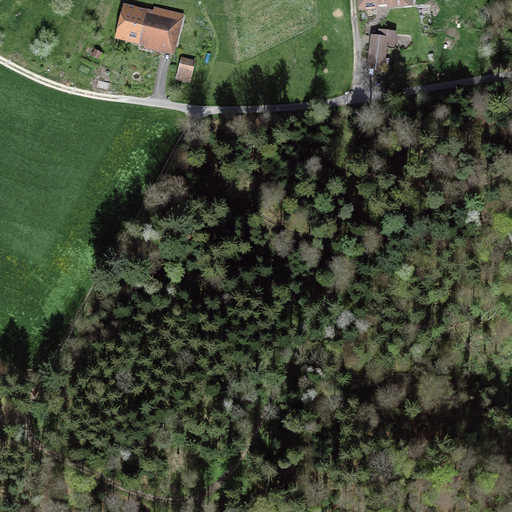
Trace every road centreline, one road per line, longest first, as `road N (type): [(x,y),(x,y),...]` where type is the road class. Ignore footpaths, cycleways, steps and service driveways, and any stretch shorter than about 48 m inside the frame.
road 1 (track): [(511,170),(442,204),(356,267),(231,471),(210,491),(161,505),(47,453)]
road 2 (residential): [(511,76),(208,110),(119,101)]
road 3 (track): [(21,431),(196,110)]
road 4 (track): [(0,63),(70,94),(119,101)]
